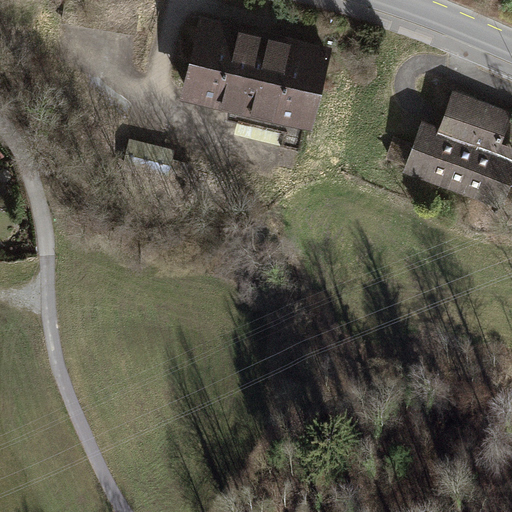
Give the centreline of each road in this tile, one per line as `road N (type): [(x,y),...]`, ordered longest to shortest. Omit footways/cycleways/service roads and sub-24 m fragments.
road 1 (track): [(124,511),(70,408),(48,326),(53,242)]
road 2 (secondary): [(394,0),(511,48)]
